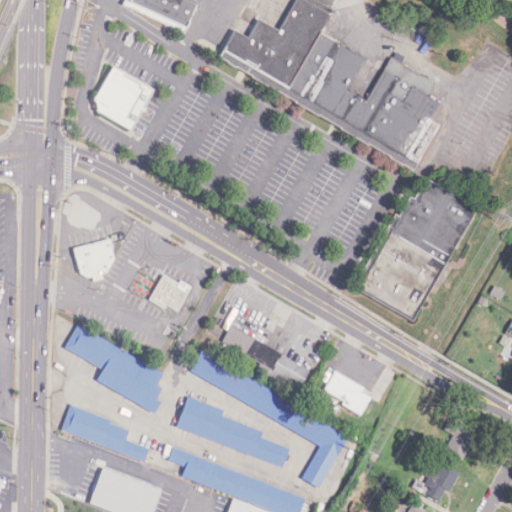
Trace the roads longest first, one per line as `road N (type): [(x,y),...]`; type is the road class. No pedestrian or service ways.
road 1 (tertiary): [(232,250),(511,417)]
road 2 (tertiary): [(232,250),(203,220),(53,148)]
road 3 (secondary): [(34,304),(31,511)]
road 4 (tertiary): [(51,175),(86,179),(232,250)]
road 5 (secondary): [(53,148),(73,0)]
road 6 (secondary): [(29,171),(25,263),(34,304)]
road 7 (secondary): [(34,304),(51,175)]
